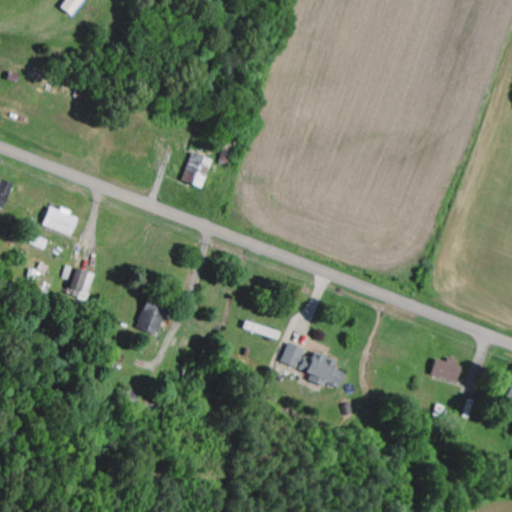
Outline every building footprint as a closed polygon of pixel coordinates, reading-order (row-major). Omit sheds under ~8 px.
[(217,160),(196,152),(184,180),(205,188),(217,160)] [(17,184),(1,178),(0,180),(0,206),(6,209),(17,184)] [(82,216),(63,209),(63,211),(52,207),(45,227),(75,237),(82,216)] [(170,311),(149,302),(139,328),(159,336),(170,311)] [(284,361),(314,374),(312,380),(330,388),(331,384),(343,390),(350,374),(337,368),(340,361),(319,352),(316,360),(306,356),(309,350),(292,342),(284,361)] [(461,383),(465,371),(459,369),(462,361),(451,358),(449,363),(440,360),(435,375),(461,383)]
